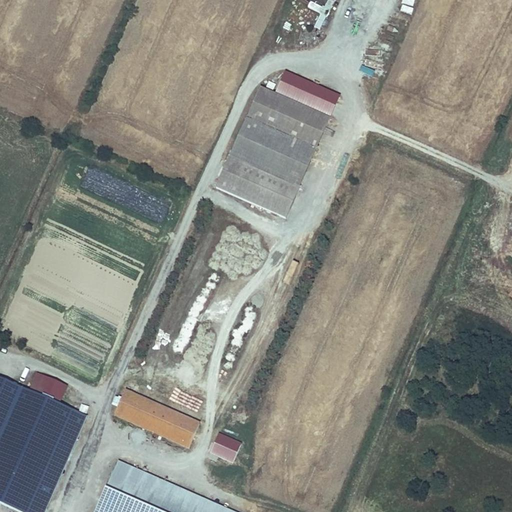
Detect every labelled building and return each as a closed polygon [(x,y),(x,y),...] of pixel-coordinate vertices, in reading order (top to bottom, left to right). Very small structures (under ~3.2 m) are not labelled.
[(308,7),(329,16),(335,0),(328,0),(325,9),(310,3),(308,7)] [(361,0),(378,9),(382,0),(361,0)] [(274,95),(332,121),(342,100),(284,73),(274,95)] [(262,90),(232,159),(301,190),(332,121),(274,95),(262,90)] [(39,371),(29,393),(61,407),(71,385),(39,371)] [(0,442),(23,390),(0,379),(0,442)] [(42,480),(72,411),(61,407),(29,393),(23,390),(0,442),(0,504),(17,511),(28,511),(32,503),(42,480)] [(125,392),(115,416),(189,448),(199,426),(200,424),(136,396),(125,392)] [(72,411),(42,480),(55,485),(85,417),(72,411)] [(243,446),(219,435),(210,457),(234,467),(243,446)] [(236,511),(117,461),(111,476),(196,511),(236,511)] [(196,511),(111,476),(95,511),(196,511)] [(42,480),(32,503),(44,508),(46,509),(57,486),(55,485),(42,480)] [(32,503),(28,511),(42,511),(44,508),(32,503)]
